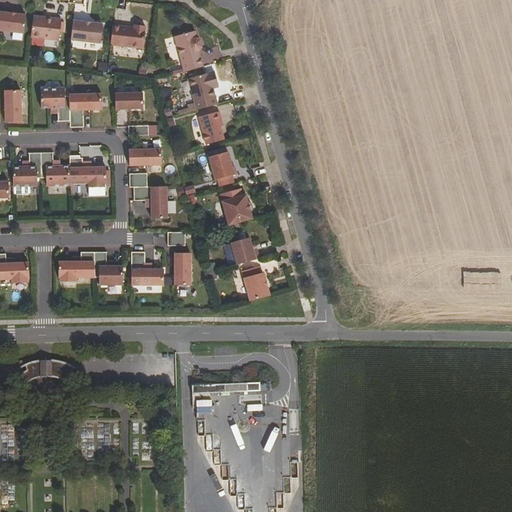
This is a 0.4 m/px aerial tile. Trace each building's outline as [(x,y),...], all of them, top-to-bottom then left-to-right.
[(26,15),(0,12),(0,30),(24,33),(26,15)] [(33,16),(31,37),(59,41),(62,20),(33,16)] [(73,21),(71,40),(100,44),(103,24),(73,21)] [(113,25),(111,45),(143,49),(145,26),(144,26),(142,24),(138,23),(136,25),(135,25),(134,28),(113,25)] [(175,37),(184,72),(203,67),(199,50),(200,50),(202,47),(200,40),(197,39),(196,39),(194,32),(175,37)] [(26,63),(27,53),(19,52),(18,62),(26,63)] [(97,61),(96,70),(105,71),(106,62),(97,61)] [(189,79),(197,110),(218,105),(213,88),(212,83),(218,81),(215,72),(189,79)] [(58,122),(70,121),(70,96),(65,96),(65,89),(41,89),(41,108),(58,108),(58,122)] [(5,91),(5,123),(21,123),(21,91),(5,91)] [(70,99),(70,128),(84,127),(84,110),(102,110),(102,91),(78,92),(78,99),(70,99)] [(115,94),(116,110),(143,109),(143,93),(115,94)] [(161,109),(163,117),(171,116),(169,107),(161,109)] [(198,118),(206,144),(222,140),(217,121),(219,121),(217,113),(198,118)] [(172,116),(164,118),(166,127),(174,125),(172,116)] [(129,136),(148,136),(148,126),(128,126),(129,128),(129,136)] [(129,150),(129,166),(162,165),(161,149),(129,150)] [(218,180),(220,187),(234,183),(232,176),(237,175),(235,167),(233,167),(228,152),(209,157),(215,180),(218,180)] [(30,167),(13,168),(14,187),(14,195),(22,195),(22,194),(31,194),(30,186),(37,186),(37,179),(42,179),(41,153),(30,153),(30,167)] [(41,153),(42,179),(46,178),(46,186),(70,185),(70,184),(70,166),(52,167),(52,153),(41,153)] [(70,166),(70,184),(89,184),(89,188),(105,187),(105,183),(106,183),(106,167),(83,168),(83,158),(70,159),(70,166)] [(147,174),(130,174),(130,188),(134,187),(148,187),(147,174)] [(0,182),(0,198),(9,198),(9,182),(0,182)] [(192,184),(182,187),(184,195),(194,192),(192,184)] [(148,187),(134,187),(134,201),(151,201),(152,219),(168,219),(167,187),(148,187)] [(241,189),(220,195),(229,226),(253,219),(251,211),(249,204),(246,195),(243,196),(241,189)] [(168,233),(168,246),(185,246),(185,233),(168,233)] [(231,243),(237,265),(260,259),(257,250),(254,251),(252,246),(250,238),(231,243)] [(145,252),(131,252),(131,285),(164,285),(164,277),(164,269),(145,269),(145,252)] [(191,253),(175,253),(175,277),(175,286),(191,286),(191,253)] [(6,255),(0,255),(0,281),(12,281),(12,284),(28,284),(28,280),(30,280),(29,264),(7,265),(6,255)] [(96,282),(96,287),(129,287),(129,271),(112,271),(112,257),(96,257),(96,263),(96,282)] [(96,282),(96,263),(61,263),(61,284),(80,285),(81,281),(96,282)] [(242,272),(250,301),(270,296),(263,273),(261,274),(259,267),(242,272)] [(19,379),(49,378),(48,361),(18,363),(19,379)] [(50,377),(59,376),(59,361),(49,361),(50,377)] [(247,384),(191,385),(192,393),(247,392),(247,384)]
